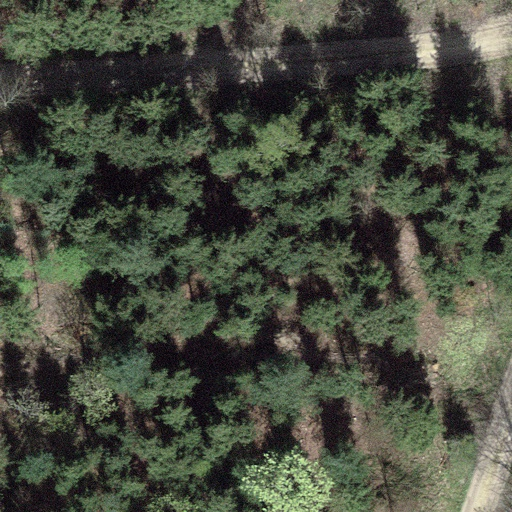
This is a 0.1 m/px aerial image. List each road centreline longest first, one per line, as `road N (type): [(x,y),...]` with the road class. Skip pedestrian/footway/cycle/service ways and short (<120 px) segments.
road 1 (track): [(0,78),(511,50)]
road 2 (track): [(454,511),(511,332)]
